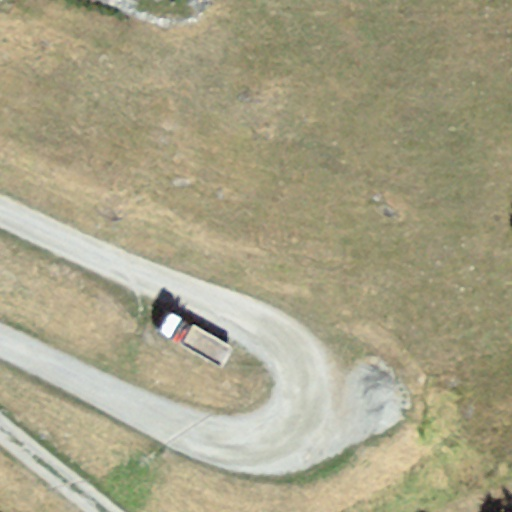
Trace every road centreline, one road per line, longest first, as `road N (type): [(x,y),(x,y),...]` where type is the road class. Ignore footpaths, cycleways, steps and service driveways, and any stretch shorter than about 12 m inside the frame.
road 1 (track): [(0,345),(245,447),(317,446),(336,419),(317,357),(0,209)]
road 2 (track): [(0,414),(132,511)]
